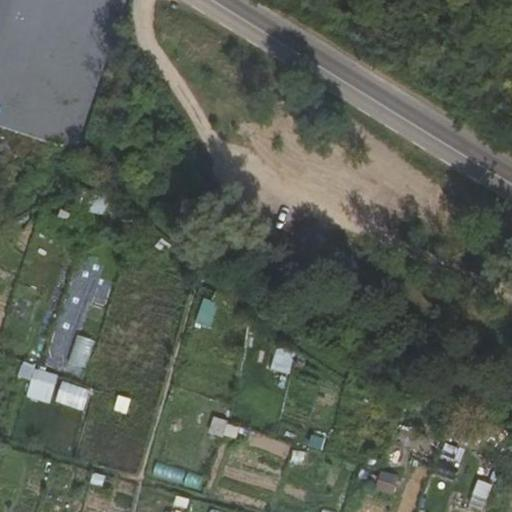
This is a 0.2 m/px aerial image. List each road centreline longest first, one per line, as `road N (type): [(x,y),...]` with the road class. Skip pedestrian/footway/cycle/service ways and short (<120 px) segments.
road 1 (unknown): [(157,0),(152,32),(172,80),(262,174),(511,294)]
road 2 (primary): [(210,0),(511,183)]
